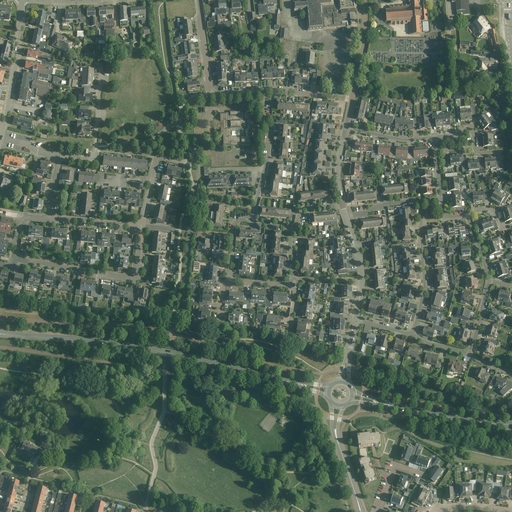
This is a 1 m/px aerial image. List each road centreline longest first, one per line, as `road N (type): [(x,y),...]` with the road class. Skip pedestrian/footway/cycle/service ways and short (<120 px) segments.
road 1 (secondary): [(295,383),(120,344),(4,334)]
road 2 (residential): [(141,227),(137,272),(126,279),(14,258),(22,221),(48,218)]
road 3 (residential): [(261,90),(209,90),(198,0)]
road 4 (residential): [(0,139),(21,0)]
road 5 (residential): [(250,223),(269,157),(261,90)]
road 6 (residential): [(58,156),(95,160),(100,64)]
road 7 (residential): [(413,333),(424,275),(418,201)]
